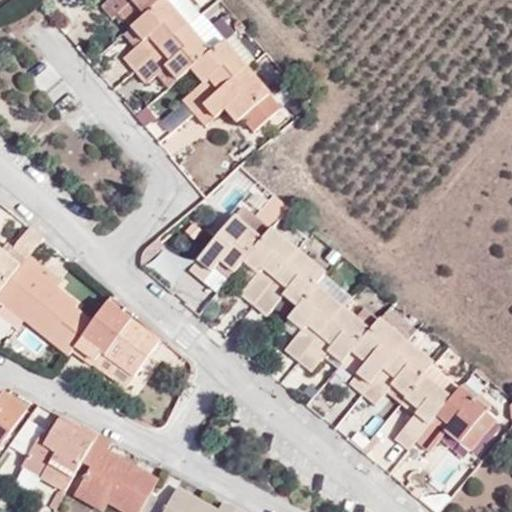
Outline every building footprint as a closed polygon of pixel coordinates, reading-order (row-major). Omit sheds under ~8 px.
[(133,5),(138,0),(140,0),(151,14),(166,2),(167,0),(111,0),(103,7),(115,21),(133,5)] [(151,14),(140,0),(138,0),(133,5),(145,19),(151,14)] [(138,49),(126,60),(136,73),(182,34),(172,22),(177,16),(166,2),(151,14),(145,19),(138,25),(150,39),(138,49)] [(182,34),(188,28),(177,16),(172,22),(182,34)] [(138,25),(126,34),(138,49),(150,39),(138,25)] [(198,40),(188,28),(182,34),(192,46),(198,40)] [(172,64),(182,78),(190,72),(197,66),(210,55),(198,40),(192,46),(182,34),(136,73),(147,86),(165,70),(172,64)] [(252,60),(232,36),(225,42),(237,58),(244,66),(252,60)] [(203,87),(186,101),(196,114),(241,75),(231,63),(237,58),(225,42),(210,55),(197,66),(209,82),(203,87)] [(241,75),(247,70),(244,66),(237,58),(231,63),(241,75)] [(165,70),(177,83),(182,78),(172,64),(165,70)] [(197,66),(190,72),(203,87),(209,82),(197,66)] [(258,82),(247,70),(241,75),(252,88),(258,82)] [(256,133),(282,110),(270,97),(258,82),(252,88),(241,75),(196,114),(208,128),(225,113),(231,107),(243,121),(244,120),(256,133)] [(231,107),(225,113),(236,126),(243,121),(231,107)] [(246,228),(235,219),(229,224),(241,234),(246,228)] [(221,262),(225,257),(239,269),(244,265),(249,258),(262,242),(246,228),(241,234),(229,224),(198,262),(193,268),(206,280),(221,262)] [(32,229),(14,251),(27,262),(31,257),(45,240),(32,229)] [(282,249),(286,243),(272,231),(262,242),(249,258),(263,270),(258,276),(243,295),(255,305),(294,260),(282,249)] [(294,260),(299,254),(286,243),(282,249),(294,260)] [(0,296),(21,269),(0,252),(0,296)] [(310,263),(299,254),(294,260),(306,270),(310,263)] [(57,289),(38,273),(43,267),(31,257),(27,262),(21,269),(0,296),(0,301),(49,342),(70,358),(76,349),(82,340),(97,320),(78,306),(57,289)] [(221,262),(235,275),(239,269),(225,257),(221,262)] [(258,276),(263,270),(249,258),(244,265),(258,276)] [(310,263),(306,270),(294,260),(255,305),(269,316),(284,298),(289,291),(303,303),(316,287),(326,277),(310,263)] [(57,289),(62,283),(43,267),(38,273),(57,289)] [(344,311),(353,300),(326,277),(316,287),(331,301),(327,306),(339,317),(344,311)] [(327,306),(331,301),(316,287),(303,303),(297,310),(293,315),(307,327),(302,332),(286,351),(300,363),(339,317),(327,306)] [(284,298),(297,310),(303,303),(289,291),(284,298)] [(123,315),(126,311),(111,300),(97,320),(82,340),(136,379),(160,344),(123,315)] [(416,332),(389,309),(380,321),(394,334),(390,340),(401,350),(406,344),(416,332)] [(355,321),(344,311),(339,317),(351,327),(355,321)] [(369,313),(360,324),(370,332),(380,321),(369,313)] [(293,315),(288,321),(302,332),(307,327),(293,315)] [(355,321),(351,327),(339,317),(300,363),(312,373),(328,354),(334,348),(347,360),(352,355),(357,348),(370,332),(360,324),(355,321)] [(390,340),(394,334),(380,321),(370,332),(357,348),(371,360),(366,366),(351,384),(364,395),(401,350),(390,340)] [(416,332),(406,344),(401,350),(414,361),(419,354),(433,366),(442,354),(416,332)] [(136,379),(82,340),(76,349),(129,388),(136,379)] [(328,354),(342,366),(347,360),(334,348),(328,354)] [(357,348),(352,355),(366,366),(371,360),(357,348)] [(419,354),(414,361),(401,350),(364,395),(377,406),(392,387),(397,381),(411,393),(424,377),(433,366),(419,354)] [(185,374),(191,366),(170,351),(165,359),(185,374)] [(455,395),(461,388),(433,366),(424,377),(439,390),(435,396),(446,406),(451,400),(455,395)] [(435,396),(439,390),(424,377),(411,393),(406,399),(405,400),(419,413),(415,417),(395,440),(409,451),(416,442),(446,406),(435,396)] [(411,393),(397,381),(392,387),(406,399),(411,393)] [(472,399),(461,388),(455,395),(467,405),(472,399)] [(0,449),(28,411),(8,395),(4,392),(3,393),(0,397),(0,449)] [(307,407),(312,411),(323,398),(319,393),(318,394),(307,407)] [(472,399),(467,405),(455,395),(451,400),(446,406),(416,442),(429,453),(446,433),(460,445),(487,412),(486,411),(491,405),(479,394),(474,401),(472,399)] [(405,400),(400,405),(415,417),(419,413),(405,400)] [(468,452),(495,420),(487,412),(460,445),(468,452)] [(83,427),(81,430),(62,418),(50,439),(42,435),(28,459),(47,471),(43,479),(61,489),(67,493),(83,463),(99,436),(83,427)] [(25,425),(9,448),(28,459),(42,435),(25,425)] [(380,439),(376,435),(366,447),(371,451),(380,439)] [(81,488),(109,504),(121,511),(122,511),(124,508),(131,511),(142,511),(151,497),(159,482),(136,469),(132,477),(120,471),(124,462),(109,453),(113,443),(99,436),(83,463),(92,469),(81,488)] [(28,459),(23,468),(43,479),(47,471),(28,459)] [(136,469),(124,462),(120,471),(132,477),(136,469)] [(76,497),(102,511),(104,511),(109,504),(81,488),(76,497)] [(61,489),(51,507),(57,510),(67,493),(61,489)] [(166,511),(235,511),(236,511),(223,504),(219,511),(179,490),(166,511)] [(147,511),(155,499),(151,497),(142,511),(147,511)] [(425,498),(421,502),(432,511),(440,511),(450,501),(446,497),(425,498)]
